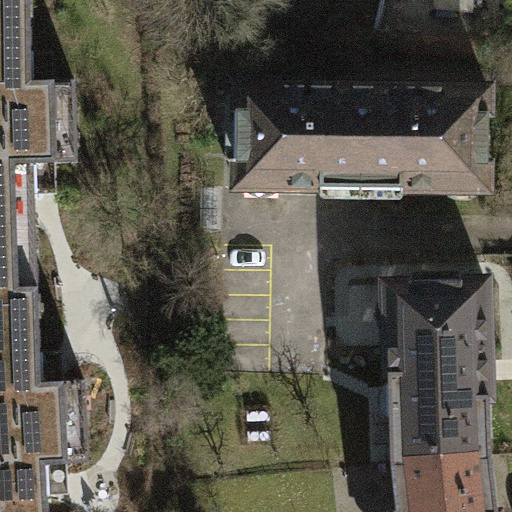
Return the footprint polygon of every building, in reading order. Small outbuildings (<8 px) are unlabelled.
[(0,0),(0,291),(39,290),(35,156),(79,155),(76,79),(33,80),(31,0),(0,0)] [(486,188),(486,90),(244,87),(243,186),(486,188)] [(382,278),(392,458),(491,453),(488,275),(382,278)] [(0,511),(48,511),(47,464),(90,462),(87,381),(42,383),(39,290),(0,291),(0,511)] [(392,458),(397,511),(497,511),(491,453),(392,458)]
